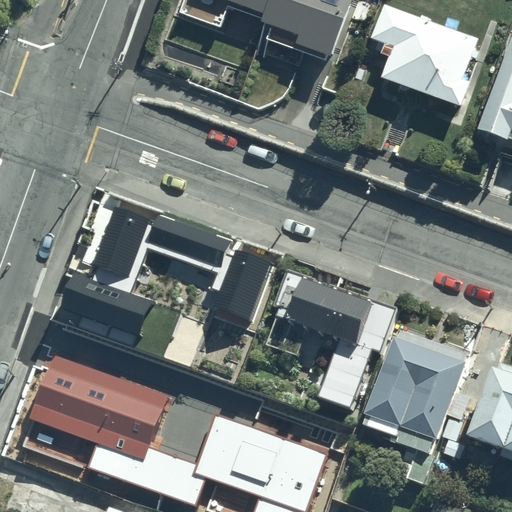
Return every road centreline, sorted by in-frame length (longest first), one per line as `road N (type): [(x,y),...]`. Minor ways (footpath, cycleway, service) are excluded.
road 1 (residential): [(102,128),(136,89),(180,95),(511,218)]
road 2 (residential): [(102,128),(511,269)]
road 3 (residential): [(0,272),(57,112)]
road 4 (residential): [(57,112),(107,0)]
